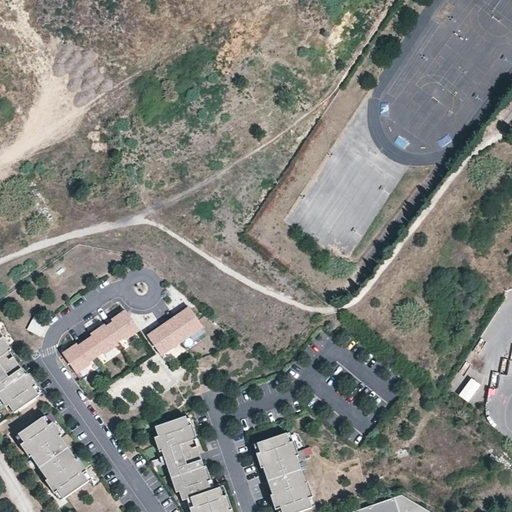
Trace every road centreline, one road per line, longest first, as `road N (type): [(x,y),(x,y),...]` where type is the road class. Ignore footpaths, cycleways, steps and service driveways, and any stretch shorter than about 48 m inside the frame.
road 1 (residential): [(55,368),(156,511)]
road 2 (residential): [(55,368),(56,329),(116,286),(142,287)]
